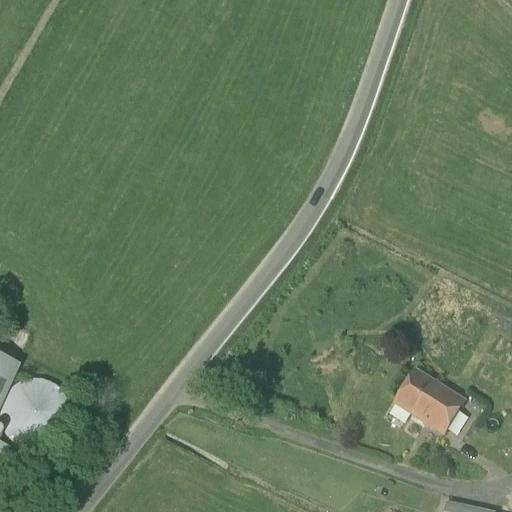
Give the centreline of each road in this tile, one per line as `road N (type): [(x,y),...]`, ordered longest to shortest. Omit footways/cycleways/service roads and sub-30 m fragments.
road 1 (unclassified): [(78,511),(326,193),(397,0)]
road 2 (track): [(172,393),(458,488),(511,481)]
